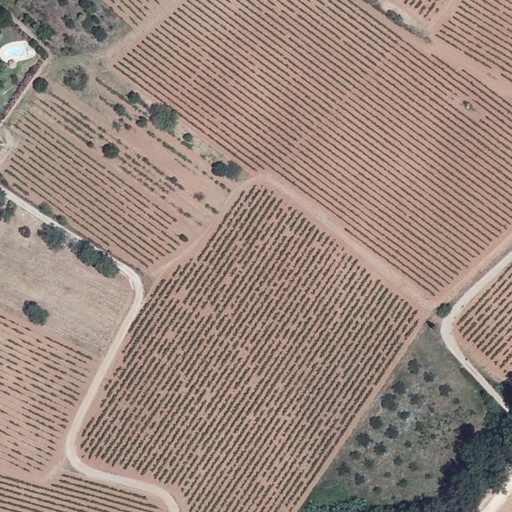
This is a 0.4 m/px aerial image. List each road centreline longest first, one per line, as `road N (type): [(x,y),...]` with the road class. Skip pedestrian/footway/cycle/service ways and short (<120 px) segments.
road 1 (track): [(0,187),(134,273),(137,295),(71,433),(72,454),(86,471),(168,495),(173,511)]
road 2 (unclassified): [(511,257),(444,332),(511,412)]
